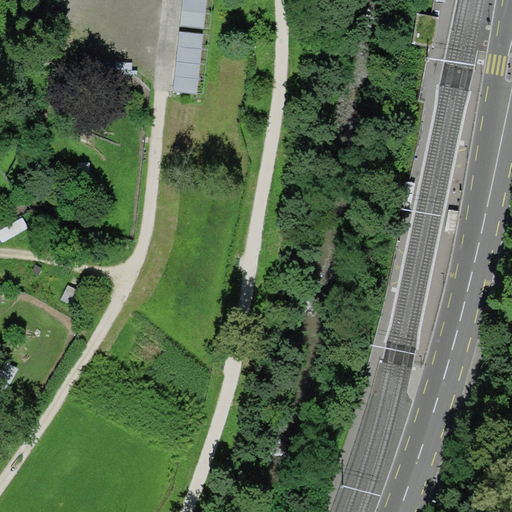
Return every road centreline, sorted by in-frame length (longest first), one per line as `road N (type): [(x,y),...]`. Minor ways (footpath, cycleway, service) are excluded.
road 1 (track): [(163,60),(146,231),(133,268),(93,348),(0,487)]
road 2 (secondary): [(511,61),(447,366),(398,511)]
road 3 (track): [(133,268),(0,249)]
